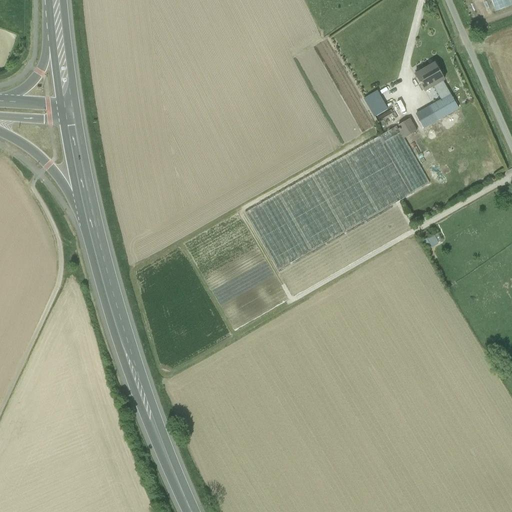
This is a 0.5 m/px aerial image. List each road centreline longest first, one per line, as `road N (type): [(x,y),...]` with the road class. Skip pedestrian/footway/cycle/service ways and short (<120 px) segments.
road 1 (primary): [(191,511),(121,333),(91,225)]
road 2 (track): [(0,412),(59,284),(57,232),(31,186),(39,174)]
road 3 (track): [(452,0),(511,128)]
road 4 (secondary): [(0,131),(48,166),(91,225)]
road 5 (secondary): [(54,0),(44,64),(29,85),(0,101)]
